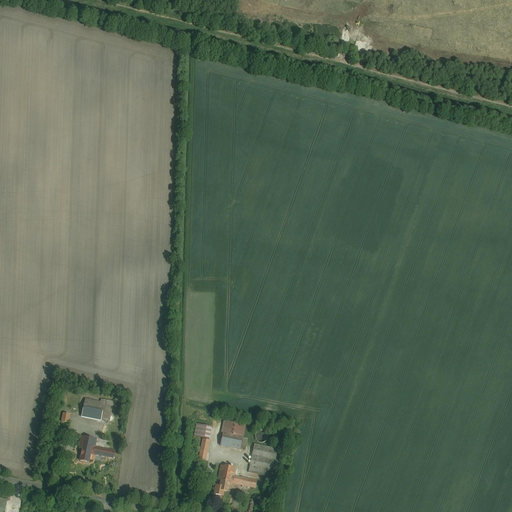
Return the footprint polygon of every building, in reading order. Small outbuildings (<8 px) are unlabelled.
[(81,415),(109,422),(114,402),(101,399),(100,401),(85,398),(81,415)] [(61,421),(68,423),(71,411),(64,410),(61,421)] [(219,446),(245,451),(248,439),(242,438),(245,425),(224,421),(219,446)] [(194,436),(209,438),(211,427),(196,424),(194,436)] [(257,440),(258,441),(260,442),(262,442),(264,442),(266,441),(267,439),(268,437),(268,435),(267,433),(266,431),(264,430),(262,430),(260,430),(258,431),(257,432),(256,434),(255,436),(256,438),(257,440)] [(89,459),(93,459),(93,454),(95,447),(96,438),(81,436),(77,460),(88,462),(89,459)] [(206,460),(210,441),(202,439),(198,458),(206,460)] [(278,449),(254,445),(249,471),(273,476),(278,449)] [(95,447),(93,454),(113,458),(115,451),(95,447)] [(230,484),(233,485),(235,476),(237,468),(220,465),(217,480),(220,481),(219,486),(215,486),(214,494),(223,496),(224,491),(229,492),(230,484)] [(235,476),(233,485),(256,489),(257,480),(235,476)]
